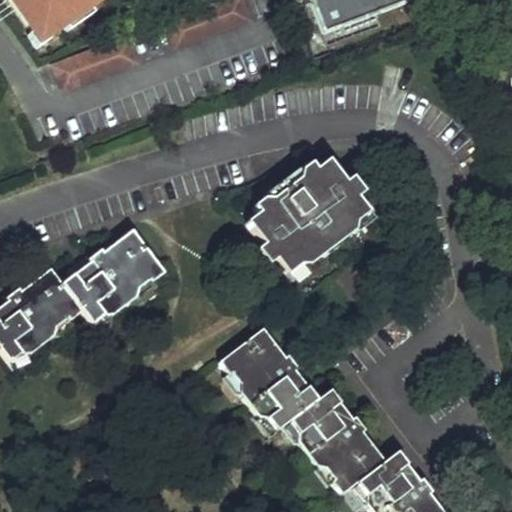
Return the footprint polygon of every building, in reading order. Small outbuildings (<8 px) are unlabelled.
[(6,0),(30,35),(39,29),(45,38),(98,0),(6,0)] [(215,0),(162,19),(173,49),(250,21),(241,0),(215,0)] [(324,0),(334,26),(366,14),(402,0),(324,0)] [(370,26),(366,14),(334,26),(339,38),(370,26)] [(48,66),(61,95),(137,61),(125,32),(48,66)] [(308,166),(299,174),(300,181),(269,204),(261,202),(252,208),(252,219),(244,226),(261,248),(254,253),(266,268),(273,263),(284,278),(297,269),(306,269),(351,234),(353,226),(365,216),(354,201),(361,196),(349,181),(342,186),(326,163),(313,173),(308,166)] [(300,181),(299,174),(292,170),(261,194),(261,202),(269,204),(300,181)] [(353,226),(351,234),(359,233),(371,224),(365,216),(353,226)] [(0,348),(11,362),(22,354),(32,355),(53,340),(53,328),(65,318),(69,323),(80,313),(88,325),(106,311),(113,312),(134,295),(136,285),(148,277),(150,280),(163,270),(130,230),(104,251),(102,249),(89,259),(88,257),(74,267),(60,277),(64,282),(58,287),(46,272),(20,293),(17,290),(5,299),(2,296),(0,297),(0,348)] [(297,269),(284,278),(290,286),(301,277),(306,269),(297,269)] [(136,285),(134,295),(140,295),(155,284),(150,280),(148,277),(136,285)] [(106,311),(88,325),(95,332),(112,319),(113,312),(106,311)] [(53,328),(53,340),(59,341),(74,329),(69,323),(65,318),(53,328)] [(259,332),(217,365),(225,376),(228,374),(239,388),(239,392),(256,415),(262,418),(275,435),(279,431),(286,426),(299,442),(299,449),(316,472),(322,472),(333,486),(332,487),(340,498),(356,486),(369,503),(366,511),(437,511),(427,499),(430,496),(419,483),(417,485),(395,456),(382,466),(360,437),(363,435),(352,422),(350,424),(327,395),(314,404),(292,376),(295,374),(285,360),(282,362),(259,332)] [(22,354),(11,362),(19,372),(33,361),(32,355),(22,354)] [(239,388),(228,374),(225,376),(220,379),(231,394),(239,395),(239,392),(239,388)] [(262,418),(256,415),(254,423),(267,440),(275,435),(262,418)] [(299,442),(286,426),(279,431),(292,447),(299,449),(299,442)] [(322,472),(316,472),(316,477),(327,491),(332,487),(333,486),(322,472)] [(356,486),(348,492),(360,508),(366,511),(369,503),(356,486)]
